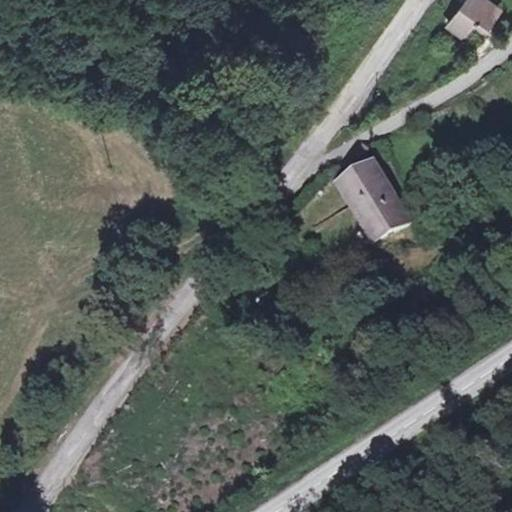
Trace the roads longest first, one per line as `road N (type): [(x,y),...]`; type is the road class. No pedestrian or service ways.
road 1 (tertiary): [(46,511),(180,304),(313,153)]
road 2 (secondary): [(273,511),(511,353)]
road 3 (residential): [(313,153),(358,141),(448,92),(511,38)]
road 4 (tertiary): [(313,153),(419,0)]
